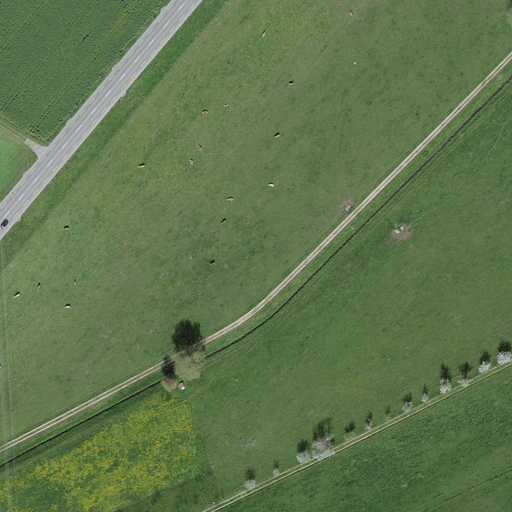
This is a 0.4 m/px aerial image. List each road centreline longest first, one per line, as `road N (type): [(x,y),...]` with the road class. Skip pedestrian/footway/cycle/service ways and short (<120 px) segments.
road 1 (track): [(511,55),(236,327),(0,454)]
road 2 (track): [(511,359),(199,511)]
road 3 (primary): [(187,0),(0,222)]
